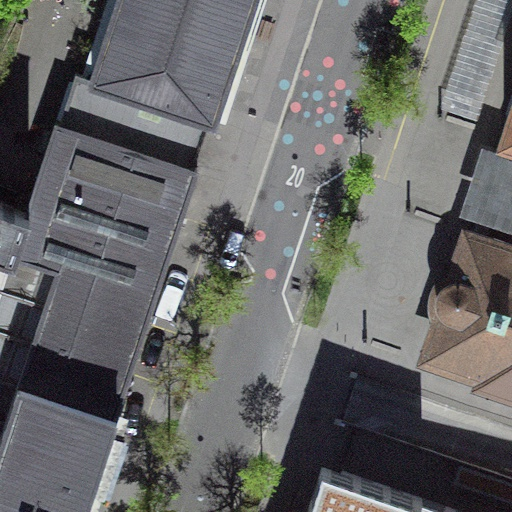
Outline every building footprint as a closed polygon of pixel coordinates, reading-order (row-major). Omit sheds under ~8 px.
[(213,123),(253,0),(117,0),(92,77),(77,72),(60,121),(194,166),(201,144),(209,121),(213,123)] [(511,18),(511,0),(485,0),(474,33),(448,112),(478,121),(511,18)] [(511,73),(491,135),(511,141),(511,73)] [(198,167),(194,166),(61,121),(60,121),(56,120),(26,209),(0,200),(0,250),(12,254),(0,288),(25,297),(0,371),(0,511),(84,511),(118,415),(116,414),(198,167)] [(458,209),(511,226),(511,146),(482,137),(470,173),(458,209)] [(430,320),(417,359),(420,359),(407,397),(475,420),(487,382),(511,390),(511,237),(463,221),(449,262),(441,268),(432,276),(427,287),(425,299),(427,310),(430,320)] [(12,254),(0,250),(0,371),(25,297),(0,288),(12,254)] [(463,511),(323,466),(308,511),(463,511)]
